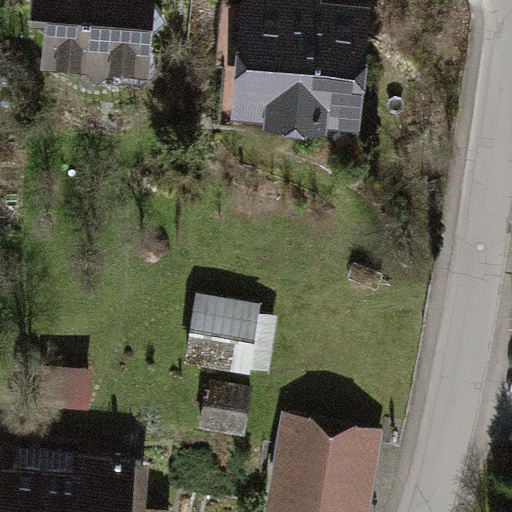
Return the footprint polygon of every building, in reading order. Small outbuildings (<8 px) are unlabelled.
[(32,0),(32,17),(53,18),(50,67),(147,73),(151,0),(32,0)] [(375,2),(361,0),(249,0),(237,110),(361,125),(375,2)] [(285,314),(201,299),(194,338),(240,346),(234,375),(273,382),(285,314)] [(211,377),(205,422),(254,429),(260,384),(211,377)] [(371,511),(387,432),(291,414),(272,511),(371,511)] [(127,511),(130,466),(5,460),(2,511),(127,511)]
